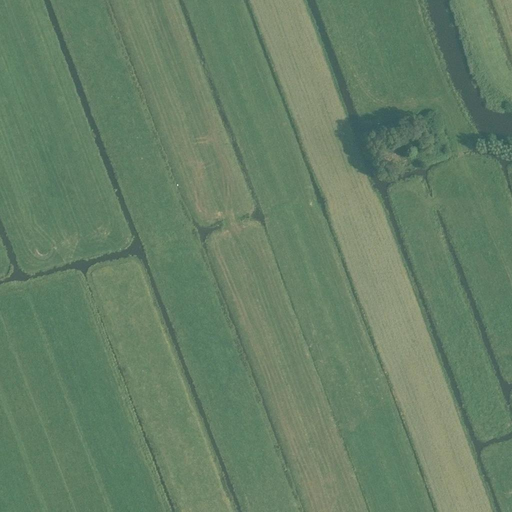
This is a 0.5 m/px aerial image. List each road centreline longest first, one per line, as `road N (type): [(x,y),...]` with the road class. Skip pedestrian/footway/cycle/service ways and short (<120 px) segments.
road 1 (track): [(403,511),(209,0)]
road 2 (track): [(257,511),(63,0)]
road 3 (track): [(511,276),(405,0)]
